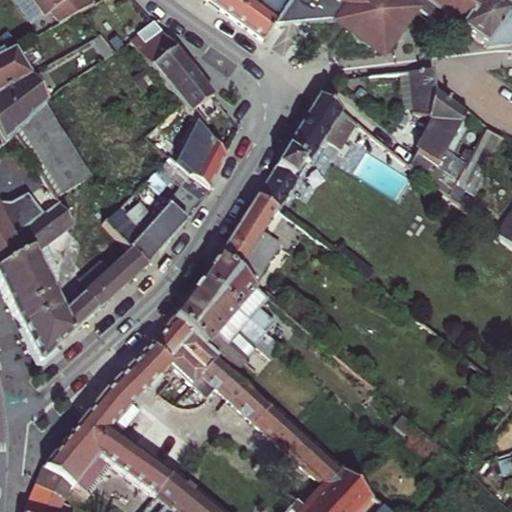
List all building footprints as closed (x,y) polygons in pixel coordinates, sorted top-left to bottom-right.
[(10,0),(30,27),(44,17),(31,0),(10,0)] [(31,0),(44,17),(49,12),(59,26),(92,7),(87,0),(31,0)] [(233,22),(262,42),(272,28),(289,3),(285,0),(205,0),(205,1),(233,22)] [(283,15),(299,25),(318,24),(337,22),(348,30),(351,38),(358,45),(372,48),(382,55),(390,44),(401,35),(406,22),(413,12),(437,30),(445,19),(487,49),(510,46),(511,44),(511,12),(495,0),(291,0),(289,3),(272,28),(281,27),(280,19),(283,15)] [(280,19),(281,27),(299,25),(283,15),(280,19)] [(164,86),(187,67),(174,50),(176,49),(165,37),(154,24),(128,43),(164,86)] [(30,78),(13,52),(1,58),(0,58),(0,95),(30,79),(30,78)] [(195,124),(199,129),(205,125),(195,111),(203,105),(211,98),(187,67),(164,86),(195,124)] [(30,79),(46,104),(47,102),(57,91),(44,70),(30,78),(30,79)] [(143,78),(149,86),(156,80),(150,72),(143,78)] [(412,112),(413,117),(421,118),(430,125),(407,167),(447,200),(454,187),(463,171),(443,157),(467,112),(435,88),(432,72),(420,73),(408,74),(412,112)] [(400,91),(402,113),(412,112),(408,74),(398,75),(400,91)] [(0,144),(1,147),(16,134),(41,108),(46,104),(30,79),(0,95),(0,144)] [(324,140),(340,150),(355,125),(318,97),(286,148),(255,199),(275,213),(278,214),(324,140)] [(41,108),(49,120),(55,116),(47,102),(46,104),(41,108)] [(49,120),(41,108),(16,134),(57,199),(87,180),(49,120)] [(225,159),(199,129),(195,124),(178,158),(177,169),(187,179),(208,193),(216,176),(225,159)] [(473,199),(484,181),(481,180),(491,160),(502,141),(485,133),(454,187),(462,192),(473,199)] [(178,158),(169,153),(165,160),(167,161),(177,169),(178,158)] [(145,184),(154,193),(177,169),(167,161),(145,184)] [(208,193),(187,179),(180,188),(200,203),(208,193)] [(42,216),(58,204),(46,185),(28,198),(42,216)] [(447,200),(454,205),(462,192),(454,187),(447,200)] [(192,214),(200,203),(180,188),(172,197),(192,214)] [(0,273),(25,261),(14,240),(35,223),(42,216),(28,198),(26,196),(9,206),(0,205),(0,273)] [(185,224),(192,214),(172,197),(166,205),(167,209),(185,224)] [(251,289),(278,247),(260,235),(275,213),(255,199),(236,229),(217,259),(251,289)] [(458,208),(484,229),(489,223),(491,219),(464,199),(458,208)] [(50,243),(50,246),(74,224),(58,204),(42,216),(35,223),(50,243)] [(140,239),(153,224),(138,205),(123,218),(140,239)] [(155,258),(137,242),(140,239),(123,218),(114,208),(107,214),(102,224),(130,255),(131,254),(144,269),(155,258)] [(170,241),(185,224),(167,209),(153,224),(140,239),(137,242),(155,258),(170,241)] [(495,236),(511,249),(511,212),(499,231),(495,236)] [(0,289),(6,303),(19,329),(59,309),(51,292),(34,257),(46,248),(50,246),(50,243),(35,223),(14,240),(25,261),(0,273),(0,289)] [(495,236),(499,231),(489,223),(484,229),(495,236)] [(34,257),(51,292),(55,289),(57,273),(46,248),(34,257)] [(335,259),(368,287),(377,276),(343,249),(335,259)] [(83,297),(96,312),(120,291),(144,269),(131,254),(130,255),(109,275),(99,264),(87,275),(90,278),(81,287),(87,294),(83,297)] [(264,337),(274,326),(258,311),(266,302),(251,289),(217,259),(208,271),(200,282),(264,337)] [(269,363),(280,350),(264,337),(200,282),(186,300),(172,319),(232,376),(246,362),(244,361),(255,350),(269,363)] [(59,309),(19,329),(36,365),(39,364),(96,312),(83,297),(73,306),(72,303),(59,309)] [(149,345),(126,371),(145,390),(168,367),(191,389),(200,379),(252,427),(269,409),(232,376),(172,319),(149,345)] [(132,402),(145,390),(126,371),(113,385),(132,402)] [(78,427),(44,470),(71,488),(72,489),(74,487),(97,458),(89,452),(105,433),(129,405),(132,402),(113,385),(78,427)] [(116,440),(139,413),(129,405),(105,433),(116,441),(116,440)] [(252,427),(322,491),(339,472),(270,408),(269,409),(252,427)] [(116,441),(105,433),(89,452),(97,458),(111,469),(153,500),(155,502),(172,480),(169,478),(116,440),(116,441)] [(97,458),(74,487),(88,498),(111,469),(97,458)] [(44,470),(25,511),(59,511),(71,488),(44,470)] [(294,504),(287,511),(359,511),(370,500),(339,472),(322,491),(303,511),(294,504)] [(160,506),(167,511),(215,511),(174,477),(172,480),(155,502),(160,506)] [(383,511),(370,500),(359,511),(383,511)] [(442,511),(446,507),(439,501),(430,511),(442,511)]
